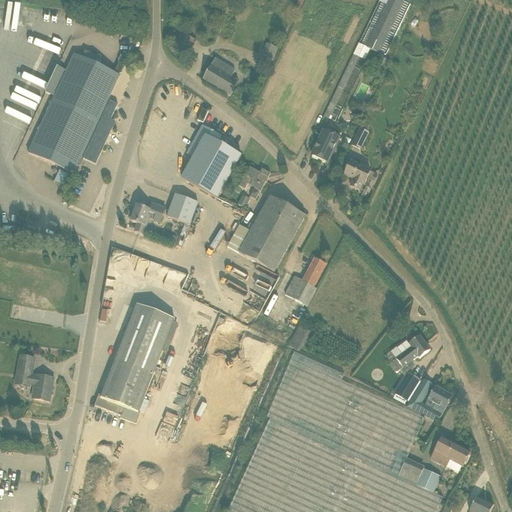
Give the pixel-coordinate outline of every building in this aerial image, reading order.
[(409,0),(379,0),(359,45),(384,57),(411,1),(409,0)] [(188,55),(195,39),(176,31),(169,47),(188,55)] [(261,55),(271,60),(277,48),(267,43),(261,55)] [(324,128),(362,48),(358,46),(320,126),(324,128)] [(129,57),(123,54),(114,73),(120,76),(129,57)] [(28,154),(74,175),(81,159),(96,165),(113,129),(111,128),(113,123),(112,121),(111,121),(118,105),(108,101),(120,76),(114,73),(75,55),(70,64),(73,65),(69,73),(58,68),(45,93),(55,98),(42,125),(51,129),(49,132),(45,131),(34,155),(28,153),(28,154)] [(233,70),(215,60),(203,81),(231,97),(239,83),(229,77),(233,70)] [(47,90),(49,85),(31,76),(29,80),(47,90)] [(305,101),(295,96),(297,92),(287,87),(289,84),(278,79),(267,103),(277,108),(278,107),(287,111),(286,112),(297,117),(305,101)] [(7,106),(32,118),(38,106),(13,94),(7,106)] [(7,109),(2,120),(25,131),(31,119),(7,109)] [(222,137),(203,126),(187,154),(194,158),(185,173),(182,180),(217,200),(241,157),(218,144),(222,137)] [(328,164),(339,140),(342,134),(330,128),(327,134),(323,132),(312,157),(328,164)] [(360,129),(351,146),(361,151),(369,134),(360,129)] [(353,180),(349,187),(360,192),(363,185),(364,185),(370,172),(349,162),(343,176),(353,180)] [(256,172),(250,168),(239,187),(245,190),(248,185),(255,189),(250,198),(255,201),(260,192),(270,174),(262,170),(260,174),(259,173),(258,175),(255,173),(256,172)] [(70,176),(60,171),(54,182),(65,187),(70,176)] [(190,226),(198,204),(175,196),(167,218),(190,226)] [(238,206),(246,208),(249,198),(241,196),(238,206)] [(270,198),(239,254),(274,274),(305,217),(270,198)] [(148,219),(149,220),(160,224),(166,210),(155,206),(154,205),(152,206),(151,207),(150,212),(137,207),(131,222),(138,225),(135,232),(143,235),(146,227),(145,226),(148,219)] [(178,241),(174,237),(169,242),(173,247),(178,241)] [(315,259),(303,281),(302,282),(314,288),(326,266),(315,259)] [(302,282),(303,281),(295,277),(285,296),(307,308),(317,290),(314,288),(302,282)] [(101,399),(125,409),(138,414),(168,339),(130,324),(101,399)] [(397,359),(396,360),(390,365),(397,374),(403,369),(418,357),(419,359),(430,351),(420,337),(409,345),(408,343),(405,343),(397,349),(402,355),(397,359)] [(399,478),(407,459),(426,419),(342,382),(344,376),(295,353),(267,418),(271,419),(228,511),(436,511),(443,498),(434,494),(399,478)] [(37,378),(31,376),(34,360),(21,357),(18,375),(25,376),(24,384),(35,386),(33,400),(50,403),(54,380),(37,376),(37,378)] [(421,404),(432,386),(424,380),(407,407),(438,423),(442,415),(433,410),(433,411),(425,407),(425,406),(421,404)] [(428,401),(425,406),(425,407),(433,411),(433,410),(442,415),(448,404),(449,405),(450,403),(449,403),(452,397),(435,388),(428,401)] [(125,409),(101,399),(99,398),(98,397),(95,407),(122,417),(121,420),(136,425),(140,415),(138,414),(125,409)] [(431,460),(446,469),(459,476),(471,454),(442,439),(431,460)] [(425,468),(407,459),(399,478),(434,494),(441,479),(424,471),(425,468)] [(491,511),(494,507),(477,498),(469,511),(491,511)]
